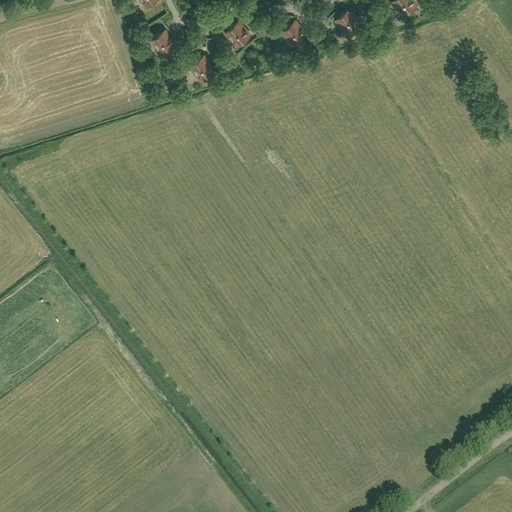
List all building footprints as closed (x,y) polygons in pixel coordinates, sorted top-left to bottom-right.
[(404,14),(415,4),(411,0),(393,0),(392,1),(404,14)] [(349,9),(337,19),(348,32),(360,22),(349,9)] [(150,32),(162,27),(159,20),(147,26),(150,32)] [(238,21),(226,31),(238,44),(249,35),(238,21)] [(306,34),(294,21),(283,31),(294,44),(306,34)] [(152,40),(163,53),(175,44),(164,30),(152,40)] [(191,66),(202,79),(214,69),(203,56),(191,66)]
